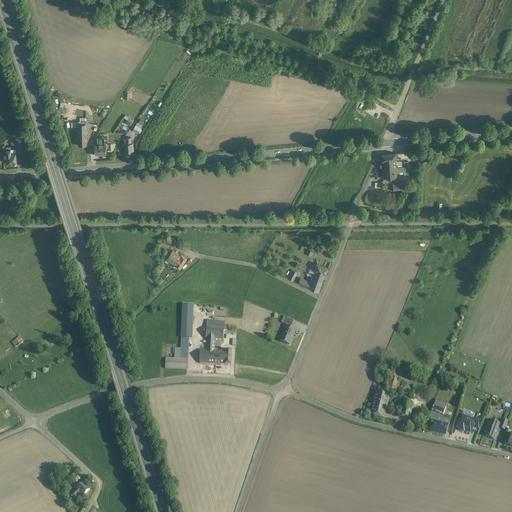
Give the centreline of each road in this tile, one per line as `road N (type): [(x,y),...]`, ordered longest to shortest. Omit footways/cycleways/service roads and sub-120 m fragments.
road 1 (primary): [(161,511),(3,0)]
road 2 (primary): [(383,143),(0,177)]
road 3 (unclassified): [(37,421),(107,392),(189,377),(282,391)]
road 4 (track): [(397,110),(318,68),(317,47),(183,0)]
road 5 (unclassified): [(511,455),(366,421),(282,391)]
road 6 (unclassified): [(383,143),(321,298)]
road 7 (unclassified): [(321,298),(257,267),(195,255)]
road 8 (primary): [(511,131),(383,143)]
road 9 (unclassified): [(282,391),(238,511)]
